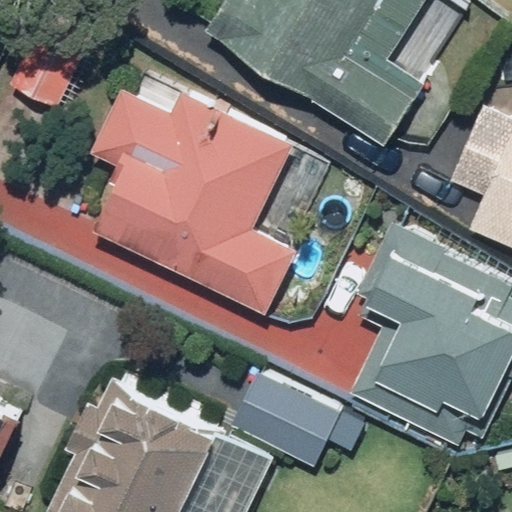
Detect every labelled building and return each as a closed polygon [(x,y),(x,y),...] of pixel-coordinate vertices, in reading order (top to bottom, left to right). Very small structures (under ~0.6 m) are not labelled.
[(232,0),(224,13),(402,127),(441,66),(405,43),(432,0),(232,0)] [(133,164),(110,209),(285,295),(316,232),(272,210),(313,126),(201,71),(190,92),(142,68),(110,131),(138,145),(129,162),(133,164)] [(511,95),(500,90),(466,165),(499,180),(485,212),(511,224),(511,95)] [(461,233),(408,207),(364,297),(397,313),(364,379),(473,432),(481,416),(498,424),(511,395),(511,262),(459,237),(461,233)] [(158,371),(131,358),(116,389),(106,384),(84,431),(92,435),(66,489),(115,511),(196,511),(244,413),(240,412),(242,408),(211,393),(213,389),(180,373),(179,375),(160,366),(158,371)] [(356,399),(273,358),(246,412),(329,453),(356,399)] [(0,479),(42,394),(0,373),(0,479)] [(459,440),(425,426),(406,473),(441,486),(459,440)]
